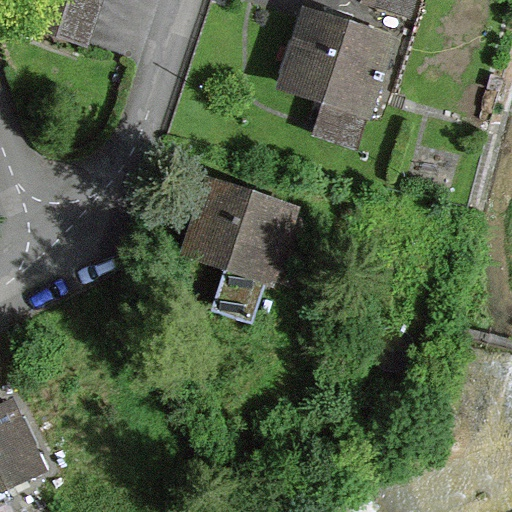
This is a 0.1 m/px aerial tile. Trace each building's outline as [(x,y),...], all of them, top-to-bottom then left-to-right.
[(85,22),(91,0),(38,0),(37,6),(85,22)] [(358,0),(357,5),(405,21),(411,0),(358,0)] [(76,47),(85,22),(37,6),(28,31),(76,47)] [(372,77),(382,46),(304,21),(282,89),(359,115),(370,82),(375,84),(377,79),(372,77)] [(284,219),(285,215),(208,190),(186,257),(222,269),(207,314),(248,328),(270,259),(294,267),(308,227),(284,219)] [(91,460),(93,459),(64,398),(36,411),(69,479),(94,466),(91,460)] [(0,491),(35,475),(3,409),(0,410),(0,491)] [(356,449),(396,435),(389,418),(349,432),(356,449)]
